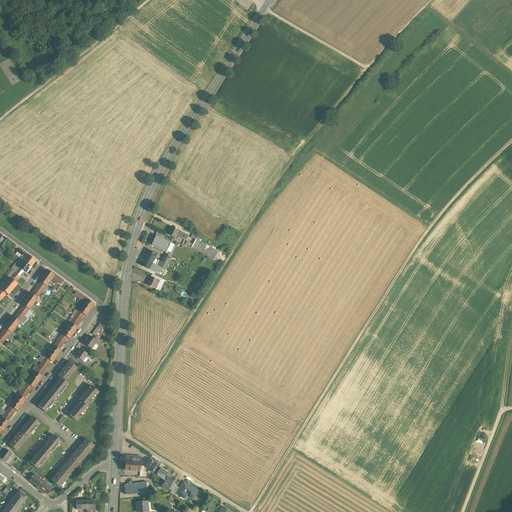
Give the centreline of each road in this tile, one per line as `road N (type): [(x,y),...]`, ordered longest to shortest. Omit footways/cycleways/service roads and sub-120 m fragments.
road 1 (secondary): [(115,429),(125,264),(144,201),(269,0)]
road 2 (track): [(511,141),(411,253),(252,511)]
road 3 (track): [(366,68),(268,194),(132,410),(128,437)]
road 4 (track): [(431,226),(313,152),(268,194)]
road 5 (track): [(0,125),(148,0)]
road 6 (residential): [(28,404),(100,304),(43,263)]
road 7 (residential): [(246,511),(115,429)]
road 8 (track): [(253,0),(366,68)]
road 9 (track): [(462,511),(500,410),(511,409)]
